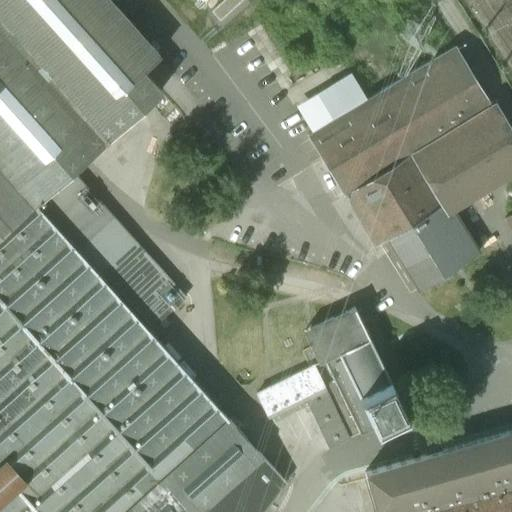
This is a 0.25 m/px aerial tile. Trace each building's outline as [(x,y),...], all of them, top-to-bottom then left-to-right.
[(0,0),(0,234),(35,203),(148,328),(184,296),(71,170),(161,90),(141,67),(159,51),(112,0),(0,0)] [(453,37),(304,129),(341,188),(408,146),(490,94),(453,37)] [(441,198),(448,209),(452,207),(511,168),(511,129),(490,94),(408,146),(441,198)] [(441,198),(408,146),(341,188),(372,240),(382,234),(441,198)] [(441,198),(382,234),(416,289),(479,251),(452,207),(448,209),(441,198)] [(148,328),(35,203),(0,234),(0,511),(196,511),(259,452),(148,328)] [(307,327),(322,358),(358,432),(402,410),(351,305),(307,327)] [(307,327),(300,330),(315,361),(322,358),(307,327)] [(276,378),(267,382),(269,385),(254,392),(266,416),(303,398),(327,448),(347,438),(312,365),(288,376),(287,373),(279,377),(280,380),(278,381),(276,378)] [(511,511),(511,427),(362,471),(373,511),(511,511)]
